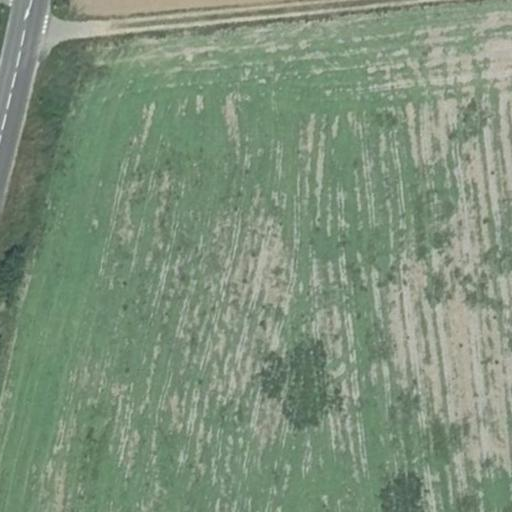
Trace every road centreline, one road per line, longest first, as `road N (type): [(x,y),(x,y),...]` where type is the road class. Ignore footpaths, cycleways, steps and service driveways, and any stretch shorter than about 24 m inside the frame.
road 1 (track): [(27,36),(405,0)]
road 2 (tertiary): [(0,152),(33,0)]
